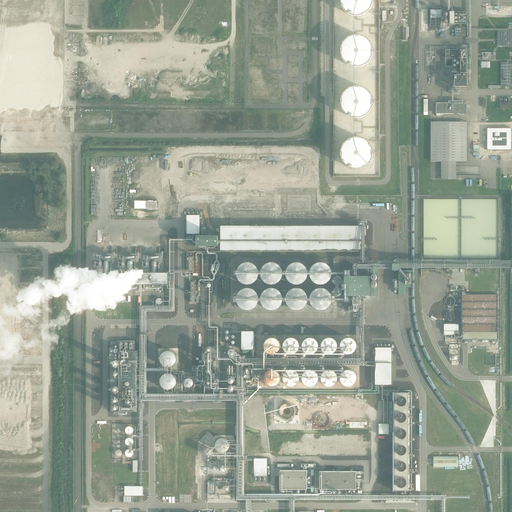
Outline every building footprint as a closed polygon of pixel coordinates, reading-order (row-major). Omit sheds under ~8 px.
[(372,3),(372,0),(340,0),(340,2),(341,5),(342,8),(343,10),(346,13),(348,14),(351,16),(354,16),(357,17),(360,16),(363,15),(366,14),(368,12),(370,9),(371,6),(372,3)] [(442,10),(430,10),(430,27),(442,27),(442,10)] [(455,37),(467,37),(467,27),(455,27),(455,37)] [(511,46),(511,31),(500,31),(499,32),(499,45),(500,46),(511,46)] [(372,54),(373,51),(372,48),(371,45),(370,42),(368,40),(366,38),(363,36),(360,35),(357,35),(354,35),(351,36),(348,37),(346,39),(344,41),(342,44),(341,47),(340,50),(340,53),(341,56),(342,59),(344,61),(346,63),(348,65),(351,66),(354,67),(357,67),(360,67),(363,66),(366,64),(368,62),(370,60),(371,57),(372,54)] [(250,43),(250,54),(268,54),(268,51),(274,51),(274,36),(264,36),(264,40),(262,40),(262,43),(250,43)] [(27,49),(26,79),(37,79),(37,49),(27,49)] [(39,49),(40,79),(50,79),(50,49),(39,49)] [(467,50),(446,50),(446,67),(453,67),(453,59),(460,59),(460,76),(452,76),(452,87),(467,88),(467,50)] [(511,62),(501,62),(501,87),(511,86),(511,62)] [(250,64),(250,97),(277,97),(277,82),(265,82),(265,64),(250,64)] [(78,65),(67,65),(67,80),(71,80),(77,80),(78,65)] [(372,105),(373,102),(372,99),(371,96),(370,94),(368,91),(366,89),(363,88),(360,87),(357,86),(354,86),(351,87),(348,88),(346,90),(344,92),(342,95),(341,98),(340,101),(340,104),(341,107),(342,110),(344,112),(346,115),(348,116),(351,118),(354,118),(357,118),(360,118),(363,117),(366,116),(368,114),(370,111),(371,108),(372,105)] [(448,103),(436,103),(436,116),(467,117),(467,103),(463,103),(463,101),(448,101),(448,103)] [(100,111),(85,111),(85,126),(106,126),(106,120),(109,120),(109,117),(100,117),(100,111)] [(467,122),(431,122),(431,162),(440,162),(456,162),(467,162),(467,122)] [(511,129),(487,129),(487,151),(511,151),(511,129)] [(372,156),(373,153),(372,150),(371,147),(370,145),(368,142),(366,140),(363,139),(360,137),(357,137),(354,137),(351,138),(348,139),(346,141),(344,143),(342,146),(341,149),(340,152),(340,155),(341,158),(342,161),(344,163),(346,165),(348,167),(351,169),(354,169),(357,169),(360,169),(363,168),(366,166),(368,164),(370,162),(371,159),(372,156)] [(456,162),(440,162),(440,179),(456,179),(456,162)] [(213,183),(213,225),(301,225),(356,225),(356,215),(326,215),(316,205),(315,190),(239,190),(239,183),(213,183)] [(199,234),(199,216),(186,216),(186,234),(199,234)] [(366,251),(366,225),(356,225),(301,225),(219,225),(219,251),(366,251)] [(281,275),(282,273),(281,271),(281,269),(280,267),(279,266),(277,264),(275,263),(273,263),(271,262),(269,263),(267,263),(265,264),(264,265),(262,267),(261,268),(260,270),(260,272),(260,274),(260,276),(261,278),(262,280),(264,281),(265,283),(267,283),(269,284),(271,284),(273,284),(275,283),(277,282),(279,281),(280,279),(281,277),(281,275)] [(307,275),(307,273),(307,271),(306,269),(305,267),(304,266),(302,264),(300,263),(299,263),(296,262),(294,263),(292,263),(291,264),(289,265),(287,267),(286,268),(286,270),(285,272),(285,274),(286,276),(286,278),(287,280),(289,281),(291,283),(292,283),(294,284),(296,284),(299,284),(300,283),(302,282),(304,281),(305,279),(306,277),(307,275)] [(331,275),(331,273),(331,271),(331,269),(330,267),(328,266),(327,264),(325,263),(323,263),(321,262),(319,262),(317,263),(315,264),(313,265),(312,266),(311,268),(310,270),(310,272),(310,274),(310,276),(311,278),(312,280),(313,281),(315,282),(317,283),(319,284),(321,284),(323,284),(325,283),(327,282),(328,281),(330,279),(331,277),(331,275)] [(258,275),(258,273),(258,271),(257,269),(256,267),(255,266),(253,265),(252,263),(250,263),(248,263),(246,263),(244,263),(242,264),(240,265),(239,267),(238,268),(237,270),(236,272),(236,274),(237,276),(238,278),(239,280),(240,281),(242,283),(244,284),(246,284),(248,284),(250,284),(252,283),(253,282),(255,281),(256,279),(257,277),(258,275)] [(169,284),(168,271),(125,273),(125,278),(128,278),(128,285),(131,284),(131,288),(136,288),(136,294),(141,294),(141,290),(160,289),(160,285),(169,284)] [(371,297),(371,277),(350,277),(350,285),(345,285),(345,297),(371,297)] [(258,301),(258,299),(258,297),(257,295),(256,293),(255,292),(253,290),(251,289),(250,289),(247,288),(245,288),(243,289),(242,290),(240,291),(238,292),(237,294),(237,296),(236,298),(236,300),(237,302),(237,304),(238,306),(240,307),(242,308),(243,309),(245,310),(247,310),(250,310),(251,309),(253,308),(255,307),(256,305),(257,303),(258,301)] [(282,301),(282,299),(282,297),(281,295),(280,293),(279,292),(277,290),(275,289),(274,289),(272,288),(269,288),(267,289),(266,290),(264,291),(262,292),(261,294),(261,296),(260,298),(260,300),(261,302),(261,304),(262,306),(264,307),(266,309),(267,309),(269,310),(272,310),(274,310),(275,309),(277,308),(279,307),(280,305),(281,303),(282,301)] [(307,301),(307,299),(307,297),(306,295),(305,293),(304,292),(303,290),(301,289),(299,288),(297,288),(295,288),(293,289),(291,290),(289,291),(288,292),(287,294),(286,296),(285,298),(285,300),(286,302),(287,304),(288,306),(289,307),(291,308),(293,309),(295,310),(297,310),(299,309),(301,309),(303,308),(304,306),(305,305),(306,303),(307,301)] [(331,301),(331,299),(331,297),(331,295),(330,293),(328,292),(327,290),(325,289),(323,289),(321,288),(319,288),(317,289),(315,290),(313,291),(312,292),(311,294),(310,296),(310,298),(310,300),(310,302),(311,304),(312,306),(313,307),(315,308),(317,309),(319,310),(321,310),(323,310),(325,309),(327,308),(328,307),(330,305),(331,303),(331,301)] [(498,340),(498,294),(462,294),(462,339),(498,340)] [(459,325),(443,325),(443,336),(454,336),(454,332),(459,332),(459,325)] [(255,331),(242,331),(242,349),(255,349),(255,331)] [(282,346),(282,344),(282,343),(282,341),(281,340),(280,339),(279,337),(277,337),(276,336),(274,336),(273,336),(271,336),(270,337),(268,338),(267,339),(266,340),(266,342),(265,343),(265,345),(266,347),(266,348),(267,349),(268,351),(270,351),(271,352),(273,353),(274,353),(276,352),(277,352),(279,351),(280,350),(281,349),(282,347),(282,346)] [(301,346),(301,344),(301,343),(300,341),(300,340),(299,338),(298,337),(296,337),(295,336),(293,336),(292,336),(290,336),(289,337),(287,338),(286,339),(285,340),(285,342),(284,343),(284,345),(285,346),(285,348),(286,349),(287,350),(289,351),(290,352),(292,352),(293,352),(295,352),(296,352),(298,351),(299,350),(300,349),(300,347),(301,346)] [(320,346),(320,344),(320,343),(320,341),(319,340),(318,338),(317,337),(315,337),(314,336),(312,336),(311,336),(309,336),(308,337),(306,338),(305,339),(304,340),(304,342),(303,343),(303,345),(304,347),(304,348),(305,349),(306,351),(308,351),(309,352),(311,352),(312,353),(314,352),(315,352),(317,351),(318,350),(319,349),(320,347),(320,346)] [(339,346),(339,344),(339,343),(339,341),(338,340),(337,338),(336,337),(334,337),(333,336),(331,336),(330,336),(328,336),(327,337),(325,338),(324,339),(323,340),(323,342),(323,343),(323,345),(323,347),(323,348),(324,349),(325,350),(327,351),(328,352),(330,352),(331,352),(333,352),(334,352),(336,351),(337,350),(338,349),(339,347),(339,346)] [(358,346),(358,344),(358,342),(358,341),(357,340),(356,338),(355,337),(354,336),(352,336),(350,336),(349,336),(347,336),(346,337),(345,338),(344,339),(343,340),(342,342),(342,343),(342,345),(342,346),(343,348),(344,349),(345,350),(346,351),(347,352),(349,352),(350,352),(352,352),(354,352),(355,351),(356,350),(357,349),(358,347),(358,346)] [(110,342),(111,373),(115,373),(115,367),(120,367),(120,350),(122,350),(122,345),(124,345),(124,342),(110,342)] [(177,359),(177,358),(177,356),(177,355),(176,353),(175,352),(174,351),(173,350),(171,350),(169,349),(168,349),(166,350),(165,350),(164,351),(162,353),(162,354),(161,355),(161,357),(161,358),(161,360),(162,361),(162,363),(164,364),(165,365),(166,366),(168,366),(169,366),(171,366),(173,365),(174,364),(175,363),(176,362),(177,361),(177,359)] [(392,385),(392,349),(375,349),(375,385),(392,385)] [(197,372),(197,382),(203,384),(205,384),(206,386),(217,390),(226,387),(226,383),(234,383),(236,376),(241,376),(241,377),(248,375),(232,375),(225,377),(223,381),(220,379),(219,377),(220,374),(217,373),(217,366),(215,365),(214,361),(212,361),(215,360),(211,358),(206,360),(206,361),(205,365),(193,365),(193,371),(197,372)] [(282,378),(282,376),(282,375),(281,373),(281,372),(280,371),(279,370),(277,369),(276,368),(274,368),(273,368),(271,369),(270,369),(268,370),(267,371),(266,373),(266,374),(265,376),(265,377),(266,379),(266,380),(267,382),(268,383),(270,384),(271,384),(273,385),(274,385),(276,384),(277,384),(279,383),(280,382),(281,381),(281,379),(282,378)] [(301,378),(301,376),(301,375),(300,373),(300,372),(299,371),(297,369),(296,369),(295,368),(293,368),(291,368),(290,368),(288,369),(287,370),(286,371),(285,372),(285,374),(284,375),(284,377),(285,379),(285,380),(286,381),(287,383),(288,383),(290,384),(291,385),(293,385),(295,384),(296,384),(298,383),(299,382),(300,381),(300,379),(301,378)] [(320,378),(320,376),(320,375),(319,373),(319,372),(318,371),(317,370),(315,369),(314,368),(312,368),(311,368),(309,368),(308,369),(306,370),(305,371),(304,373),(304,374),(303,376),(303,377),(304,379),(304,380),(305,381),(306,383),(308,384),(309,384),(311,385),(312,385),(314,384),(315,384),(317,383),(318,382),(319,381),(319,379),(320,378)] [(339,378),(339,376),(339,375),(339,373),(338,372),(337,371),(336,369),(334,369),(333,368),(331,368),(330,368),(328,368),(327,369),(325,370),(324,371),(323,372),(323,374),(322,375),(322,377),(323,379),(323,380),(324,381),(325,383),(327,383),(328,384),(330,385),(331,385),(333,384),(334,384),(336,383),(337,382),(338,381),(339,379),(339,378)] [(358,378),(358,376),(358,375),(358,373),(357,372),(356,370),(355,369),(354,369),(352,368),(350,368),(349,368),(347,368),(346,369),(345,370),(343,371),(343,372),(342,374),(342,375),(342,377),(342,379),(343,380),(343,381),(345,382),(346,383),(347,384),(349,384),(350,385),(352,384),(354,384),(355,383),(356,382),(357,381),(358,379),(358,378)] [(177,383),(177,381),(177,379),(177,378),(176,376),(175,375),(174,374),(172,373),(171,373),(169,373),(168,373),(166,373),(165,374),(164,375),(162,376),(162,377),(161,379),(161,380),(161,382),(161,383),(162,385),(162,386),(164,387),(165,388),(166,389),(168,389),(169,389),(171,389),(172,389),(174,388),(175,387),(176,385),(177,384),(177,383)] [(195,381),(195,380),(195,379),(195,378),(194,377),(193,376),(192,376),(191,376),(190,376),(189,376),(188,377),(187,378),(187,379),(187,380),(187,381),(187,382),(187,383),(188,384),(189,384),(190,384),(190,385),(191,385),(192,384),(193,384),(194,384),(194,383),(195,383),(195,382),(195,381)] [(410,491),(410,393),(393,393),(393,491),(410,491)] [(389,434),(389,424),(378,424),(378,434),(389,434)] [(229,446),(229,444),(229,443),(229,441),(228,440),(227,439),(226,438),(225,437),(223,437),(222,436),(220,437),(219,437),(218,437),(216,438),(215,439),(215,441),(214,442),(214,443),(214,445),(214,446),(215,448),(215,449),(216,450),(218,451),(219,451),(220,452),(222,452),(223,452),(225,451),(226,450),(227,450),(228,448),(229,447),(229,446)] [(458,467),(458,456),(433,457),(433,467),(458,467)] [(267,476),(267,459),(254,459),(254,476),(267,476)] [(314,476),(314,464),(306,464),(306,468),(308,468),(308,480),(309,480),(310,476),(314,476)] [(307,470),(280,471),(280,490),(307,490),(307,470)] [(356,488),(356,472),(319,472),(319,488),(356,488)] [(143,496),(143,486),(125,486),(125,496),(143,496)]
